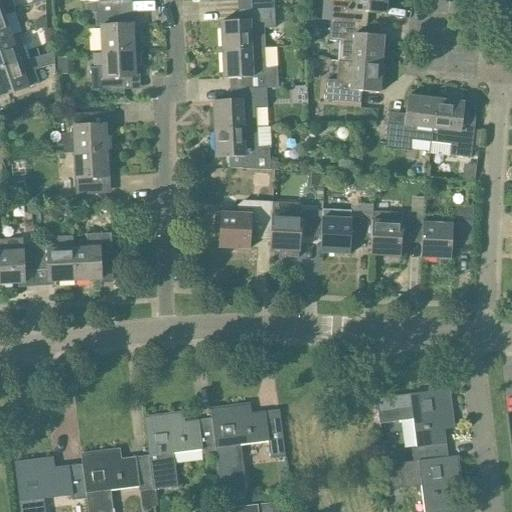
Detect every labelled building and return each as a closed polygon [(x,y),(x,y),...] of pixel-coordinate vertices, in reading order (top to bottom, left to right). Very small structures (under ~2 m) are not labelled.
[(0,0),(0,16),(3,15),(2,14),(15,10),(11,0),(0,0)] [(131,2),(131,0),(89,0),(89,3),(83,3),(84,16),(94,16),(95,16),(120,15),(120,3),(131,2)] [(244,0),(245,10),(274,9),(273,0),(244,0)] [(387,0),(342,0),(343,2),(332,1),(330,22),(359,24),(360,14),(386,16),(387,0)] [(222,51),(265,49),(264,29),(275,29),(274,9),(245,10),(245,21),(220,22),(222,51)] [(0,43),(11,39),(3,15),(0,16),(0,43)] [(121,27),(120,15),(95,16),(95,28),(101,28),(102,53),(140,51),(139,35),(133,36),(133,26),(121,27)] [(47,29),(47,18),(35,21),(36,30),(47,29)] [(358,36),(359,24),(330,22),(329,41),(340,42),(338,62),(383,66),(385,38),(358,36)] [(0,43),(0,69),(28,61),(20,37),(11,40),(11,39),(0,43)] [(265,49),(222,51),(223,80),(229,80),(248,79),(249,89),(266,88),(266,90),(278,89),(277,69),(266,70),(265,49)] [(140,51),(102,53),(103,68),(90,69),(92,93),(125,91),(124,79),(135,78),(135,66),(141,66),(140,51)] [(28,61),(0,69),(0,97),(27,88),(39,84),(35,71),(55,65),(54,52),(31,60),(28,61)] [(383,66),(338,62),(336,82),(326,81),(324,101),(353,104),(354,93),(380,95),(383,66)] [(214,130),(257,128),(256,109),(267,109),(266,90),(266,88),(249,89),(237,90),(238,102),(212,103),(214,130)] [(411,142),(431,144),(436,102),(407,98),(404,123),(388,121),(385,150),(410,153),(411,142)] [(463,105),(436,102),(431,144),(450,147),(448,157),(471,160),(474,131),(475,122),(461,121),(463,105)] [(74,154),(106,152),(104,126),(93,126),(92,114),(68,116),(69,128),(73,128),(73,134),(62,135),(63,155),(74,155),(74,154)] [(257,148),(257,128),(214,130),(215,159),(241,158),(242,169),(270,171),(268,147),(257,148)] [(74,155),(73,155),(75,194),(104,192),(103,176),(107,176),(106,152),(74,154),(74,155)] [(270,241),(272,217),(272,203),(244,202),(237,208),(236,215),(221,214),(219,249),(250,250),(250,240),(270,241)] [(371,239),(372,222),(373,205),(357,204),(356,214),(351,214),(351,221),(322,219),(321,219),(321,236),(320,254),(351,256),(352,238),(371,239)] [(272,217),(270,241),(270,251),(287,252),(287,258),(299,259),(299,253),(301,253),(301,235),(321,236),(321,219),(322,219),(322,213),(301,212),(296,207),(287,218),(272,217)] [(451,226),(423,224),(422,241),(421,259),(452,261),(452,243),(472,244),(474,208),(452,207),(451,226)] [(371,239),(370,256),(401,258),(403,233),(411,234),(410,241),(422,241),(423,224),(423,218),(423,217),(402,216),(402,215),(373,213),(372,215),(372,222),(371,239)] [(88,248),(74,249),(76,281),(95,280),(102,280),(101,268),(114,267),(112,242),(112,235),(87,236),(88,248)] [(48,246),(35,246),(37,272),(49,271),(50,283),(54,282),(76,281),(74,249),(73,237),(57,238),(58,249),(48,250),(48,246)] [(23,239),(0,240),(0,285),(25,284),(24,272),(37,272),(35,246),(24,247),(23,239)] [(117,280),(102,281),(103,297),(117,297),(117,280)] [(450,390),(378,399),(381,424),(414,420),(418,448),(413,449),(415,462),(448,458),(445,431),(444,425),(454,424),(450,390)] [(212,410),(213,419),(214,419),(218,454),(224,502),(248,499),(241,446),(269,443),(271,459),(287,457),(281,410),(249,414),(248,405),(212,410)] [(214,419),(213,419),(182,423),(180,414),(144,418),(149,456),(151,456),(155,491),(157,491),(179,488),(174,455),(203,451),(204,456),(218,454),(214,419)] [(151,456),(149,456),(117,460),(116,450),(81,455),(82,464),(84,464),(89,500),(86,500),(87,511),(112,511),(110,492),(139,488),(140,493),(155,491),(151,456)] [(415,462),(386,466),(390,491),(423,487),(426,511),(455,511),(453,498),(453,492),(462,491),(458,457),(448,458),(415,462)] [(84,464),(82,464),(52,468),(50,458),(15,463),(21,511),(45,511),(44,500),(72,497),(72,500),(86,500),(89,500),(84,464)] [(293,511),(292,502),(218,511),(293,511)]
